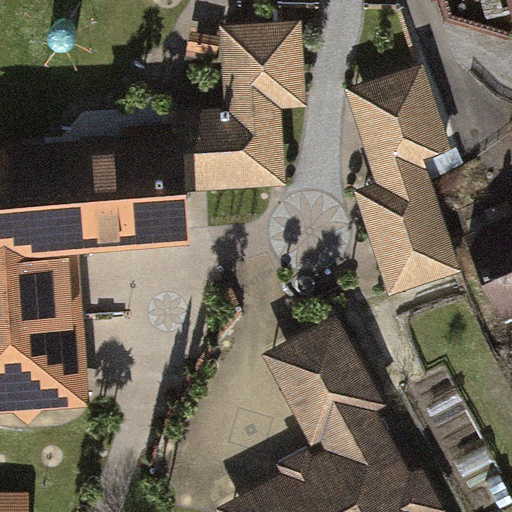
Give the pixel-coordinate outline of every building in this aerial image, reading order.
[(184,118),(189,183),(288,175),(282,99),(310,98),(303,10),(221,16),(227,98),(175,102),(176,119),(184,118)] [(424,56),(345,81),(375,176),(355,182),(389,290),(462,267),(429,163),(455,155),(424,56)] [(0,403),(93,397),(81,241),(193,232),(189,183),(184,118),(176,119),(0,132),(0,403)] [(511,221),(465,244),(503,324),(511,319),(511,221)] [(328,456),(230,504),(234,511),(439,511),(342,317),(275,351),(328,456)] [(444,387),(416,403),(470,498),(511,474),(511,472),(479,414),(461,418),(444,387)] [(36,511),(36,491),(0,492),(0,511),(36,511)]
